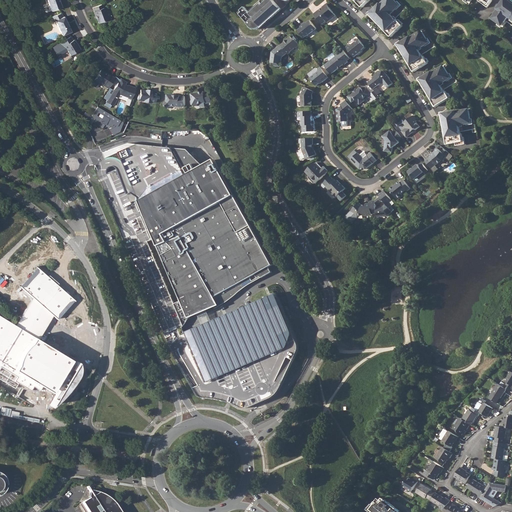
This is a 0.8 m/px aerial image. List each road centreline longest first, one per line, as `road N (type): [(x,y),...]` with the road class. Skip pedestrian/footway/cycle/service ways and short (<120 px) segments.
road 1 (residential): [(385,50),(431,131),(372,183),(356,182),(332,158),(325,110),(334,91),(376,57)]
road 2 (residential): [(0,186),(69,239),(102,297),(107,355),(85,429)]
road 3 (secondary): [(172,378),(75,168)]
road 4 (residential): [(243,443),(293,402),(315,354),(331,294),(311,258)]
road 5 (residential): [(77,0),(94,37),(128,69),(175,81),(222,70)]
road 6 (secondary): [(70,157),(0,21)]
road 7 (residential): [(285,212),(272,183),(274,124),(265,90)]
